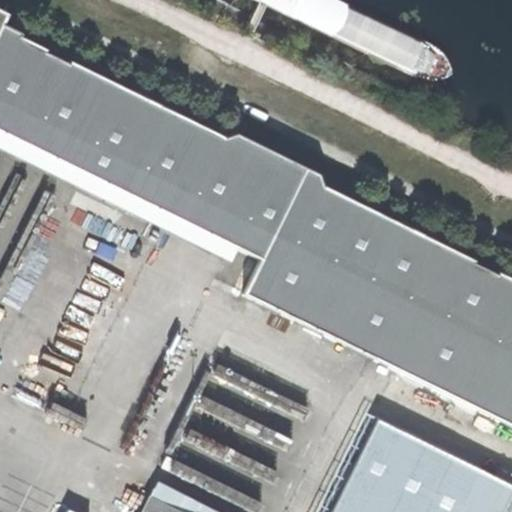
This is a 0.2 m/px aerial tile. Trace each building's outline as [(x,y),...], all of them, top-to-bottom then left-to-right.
[(425,47),(331,0),(254,0),(417,81),(435,84),(449,79),(442,61),(425,47)] [(0,511),(0,134),(258,260),(240,295),(398,373),(330,511),(505,511),(511,498),(511,282),(495,274),(494,276),(471,265),(472,263),(434,244),(436,240),(421,233),(419,236),(410,231),(411,227),(397,221),(394,225),(320,189),(316,176),(233,135),(221,139),(170,115),(172,112),(158,105),(157,107),(144,101),(146,99),(132,92),(129,95),(66,64),(65,66),(42,55),(43,53),(17,40),(18,36),(0,27),(0,25),(4,17),(0,14),(0,511)] [(184,461),(197,454),(228,511),(242,511),(266,499),(253,473),(243,478),(222,439),(206,447),(198,430),(174,443),(184,461)] [(126,507),(137,511),(140,511),(148,497),(152,490),(138,483),(126,507)] [(179,511),(148,497),(140,511),(179,511)]
